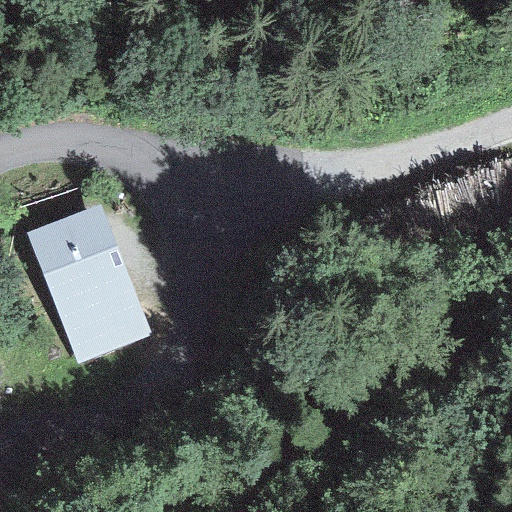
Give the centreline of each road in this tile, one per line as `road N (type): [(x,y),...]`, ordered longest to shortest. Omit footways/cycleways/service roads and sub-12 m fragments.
road 1 (track): [(199,196),(197,306),(177,345),(150,373),(0,461)]
road 2 (track): [(511,130),(426,158),(199,196)]
road 3 (track): [(0,150),(66,141),(110,148),(199,196)]
